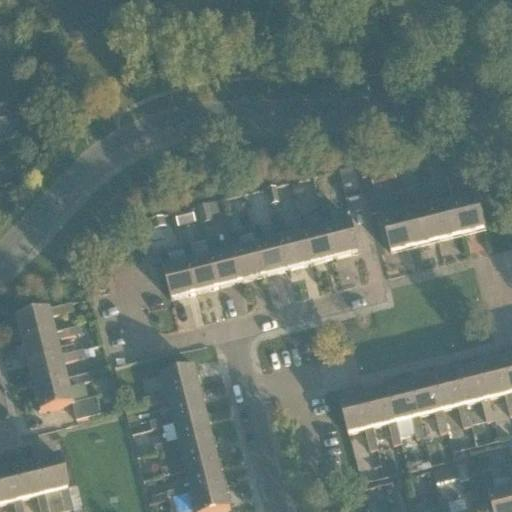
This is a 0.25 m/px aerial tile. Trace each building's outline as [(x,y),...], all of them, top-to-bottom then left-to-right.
[(355,172),(340,176),(348,205),(363,201),(355,172)] [(381,178),(371,181),(374,192),(384,190),(381,178)] [(455,207),(463,240),(487,234),(479,201),(462,205),(456,183),(449,185),(454,207),(455,207)] [(295,201),(305,199),(302,187),(293,190),(295,201)] [(455,207),(454,207),(438,211),(433,189),(425,191),(431,213),(440,246),(463,240),(455,207)] [(271,209),(280,207),(276,191),(268,193),(271,209)] [(431,213),(415,217),(410,195),(402,197),(408,219),(408,218),(416,252),(440,246),(431,213)] [(408,218),(408,219),(392,222),(387,201),(378,203),(392,258),(416,252),(408,218)] [(198,210),(202,227),(213,224),(211,217),(219,215),(217,206),(198,210)] [(196,227),(193,212),(175,216),(179,231),(196,227)] [(328,231),(337,264),(361,257),(353,225),(335,229),(331,213),(324,215),(328,231)] [(328,231),(312,235),(308,219),(300,221),(304,237),(305,237),(314,269),(337,264),(328,231)] [(166,229),(164,220),(141,225),(143,235),(166,229)] [(305,237),(304,237),(289,241),(285,225),(277,227),(281,243),(282,243),(291,275),(314,269),(305,237)] [(282,243),(281,243),(266,247),(262,231),(254,233),(258,249),(259,249),(267,281),(291,275),(282,243)] [(259,249),(258,249),(243,253),(238,237),(230,238),(234,255),(236,255),(244,287),(267,281),(259,249)] [(236,255),(234,255),(219,259),(215,243),(207,244),(211,261),(212,261),(220,293),(244,287),(236,255)] [(212,261),(211,261),(196,265),(192,248),(184,250),(188,266),(189,266),(197,299),(220,293),(212,261)] [(189,266),(188,266),(172,271),(168,254),(160,256),(173,305),(197,299),(189,266)] [(365,285),(361,261),(343,265),(347,288),(365,285)] [(58,337),(54,322),(75,316),(73,308),(19,322),(25,346),(58,337)] [(64,361),(61,351),(60,345),(81,340),(79,332),(58,337),(25,346),(30,370),(64,361)] [(79,357),(76,347),(61,351),(64,361),(79,357)] [(94,353),(85,355),(87,363),(96,361),(94,353)] [(70,385),(69,384),(66,368),(87,363),(85,355),(64,361),(30,370),(36,393),(70,385)] [(511,421),(511,391),(505,365),(482,370),(490,404),(491,404),(506,400),(511,421)] [(496,425),(491,404),(490,404),(482,370),(458,376),(467,410),(483,406),(488,427),(496,425)] [(169,405),(202,396),(196,372),(163,381),(167,398),(146,404),(147,411),(169,406),(169,405)] [(473,431),(467,410),(458,376),(435,382),(444,416),(459,412),(465,433),(473,431)] [(76,409),(75,408),(71,391),(92,386),(91,378),(69,384),(70,385),(36,393),(42,417),(74,409),(76,409)] [(436,418),(442,439),(449,437),(444,416),(435,382),(412,388),(420,422),(421,421),(436,418)] [(426,443),(421,421),(420,422),(412,388),(388,394),(397,427),(413,423),(419,445),(426,443)] [(403,449),(397,427),(388,394),(365,400),(373,433),(374,433),(390,429),(395,451),(403,449)] [(174,428),(208,420),(202,396),(169,405),(169,406),(173,422),(151,427),(153,435),(175,430),(174,428)] [(380,455),(374,433),(373,433),(365,400),(341,406),(350,439),(367,435),(372,457),(380,455)] [(78,426),(101,420),(97,402),(75,408),(76,409),(74,409),(78,426)] [(180,452),(214,443),(208,420),(174,428),(175,430),(178,445),(157,450),(159,458),(181,453),(180,452)] [(186,475),(220,467),(214,443),(180,452),(181,453),(184,468),(163,474),(165,481),(186,476),(186,475)] [(44,499),(59,495),(63,511),(72,511),(59,460),(35,466),(44,499)] [(47,511),(44,499),(35,466),(12,472),(20,505),(21,505),(36,501),(38,511),(47,511)] [(192,498),(225,490),(220,467),(186,475),(186,476),(190,491),(169,497),(171,505),(192,499),(192,498)] [(467,468),(434,476),(437,489),(460,483),(460,486),(470,483),(467,468)] [(22,511),(21,505),(20,505),(12,472),(0,475),(0,510),(13,507),(14,511),(22,511)] [(511,511),(511,492),(498,496),(492,474),(484,476),(493,511),(511,511)] [(230,511),(225,490),(192,498),(192,499),(195,511),(230,511)] [(151,500),(153,508),(169,504),(167,496),(151,500)] [(450,511),(448,502),(441,504),(442,511),(450,511)]
